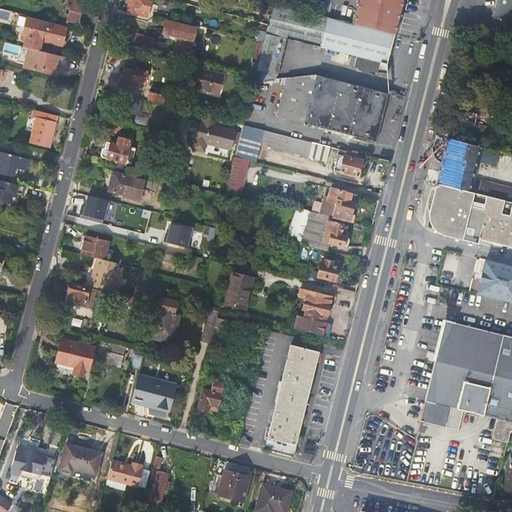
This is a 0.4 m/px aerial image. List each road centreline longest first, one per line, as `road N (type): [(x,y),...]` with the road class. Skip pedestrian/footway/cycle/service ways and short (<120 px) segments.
road 1 (secondary): [(334,479),(456,0)]
road 2 (secondary): [(441,0),(324,476)]
road 3 (residential): [(108,0),(11,389)]
road 4 (residential): [(324,476),(11,389)]
road 5 (residential): [(506,511),(334,479)]
